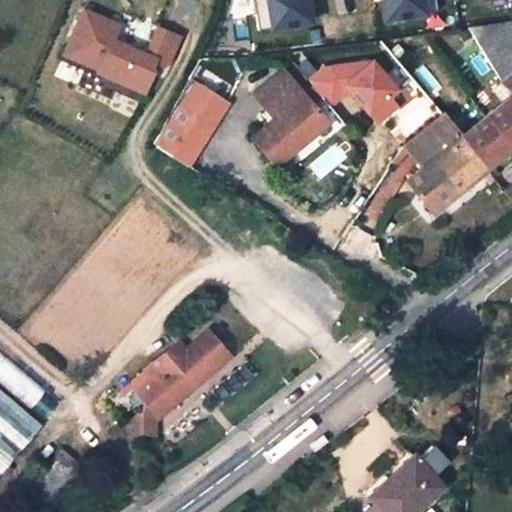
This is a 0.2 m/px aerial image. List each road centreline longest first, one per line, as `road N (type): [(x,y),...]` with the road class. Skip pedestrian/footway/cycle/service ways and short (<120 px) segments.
road 1 (unknown): [(369,367),(209,237),(155,181),(155,145),(189,96),(210,38)]
road 2 (secondary): [(511,253),(186,511)]
road 3 (unknown): [(441,309),(247,180)]
